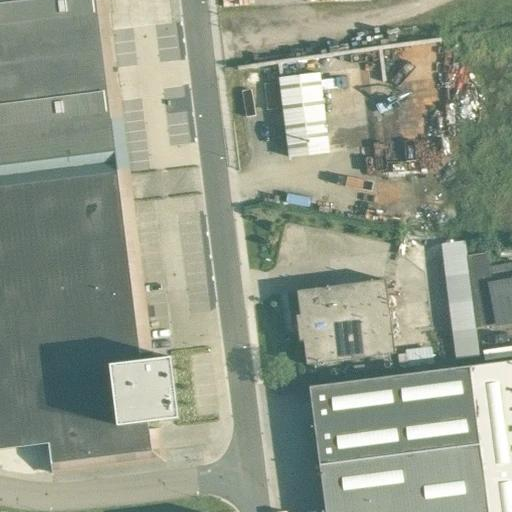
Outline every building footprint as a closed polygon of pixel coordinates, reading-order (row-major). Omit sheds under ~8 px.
[(136,231),(124,134),(116,69),(111,30),(107,0),(0,0),(0,459),(49,453),(52,473),(164,459),(163,449),(159,423),(159,421),(181,418),(173,357),(152,359),(139,254),(136,231)] [(322,94),(320,71),(280,77),(290,157),(329,151),(322,94)] [(488,282),(496,327),(511,324),(511,261),(488,266),(491,281),(488,282)] [(305,339),(308,362),(395,351),(386,278),(298,290),(301,313),(297,314),(301,339),(305,339)] [(400,367),(408,366),(407,353),(399,354),(400,367)] [(511,511),(511,359),(311,386),(327,511),(511,511)]
